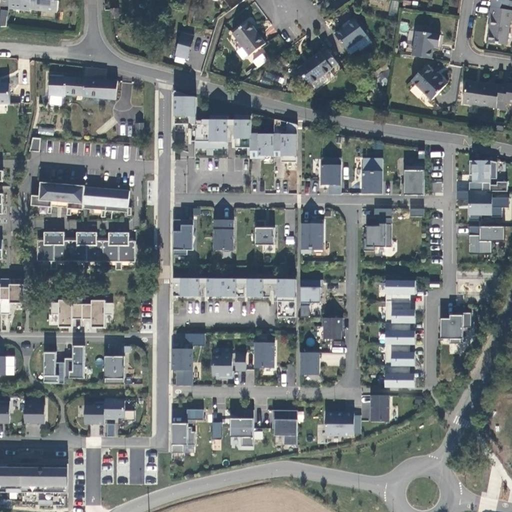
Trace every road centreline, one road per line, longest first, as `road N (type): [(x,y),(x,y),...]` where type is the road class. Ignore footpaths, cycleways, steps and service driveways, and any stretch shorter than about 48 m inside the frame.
road 1 (residential): [(352,201),(345,387),(162,391)]
road 2 (residential): [(163,75),(361,128),(450,139)]
road 3 (tertiary): [(129,511),(273,469),(396,488)]
road 4 (unknown): [(137,167),(43,161),(34,170),(29,211),(43,224),(128,228),(141,216)]
road 5 (residential): [(430,390),(433,303),(450,293),(450,201)]
road 6 (residential): [(163,200),(352,201)]
road 7 (tertiary): [(437,469),(511,315)]
road 8 (residential): [(163,338),(0,336)]
road 9 (residential): [(163,200),(163,338)]
road 10 (residential): [(163,75),(163,200)]
